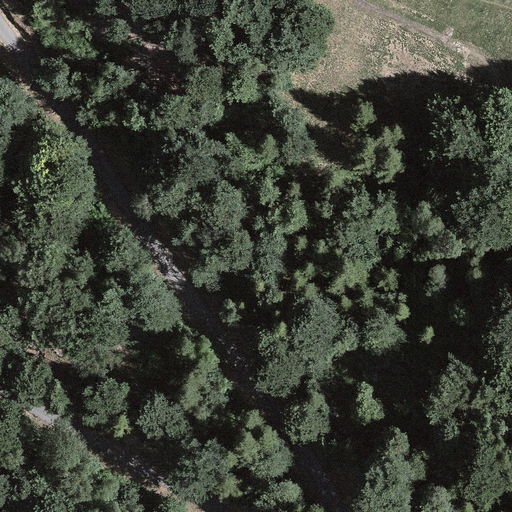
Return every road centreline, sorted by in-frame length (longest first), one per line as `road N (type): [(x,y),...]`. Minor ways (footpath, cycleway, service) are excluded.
road 1 (track): [(338,511),(0,25)]
road 2 (track): [(0,382),(218,511)]
